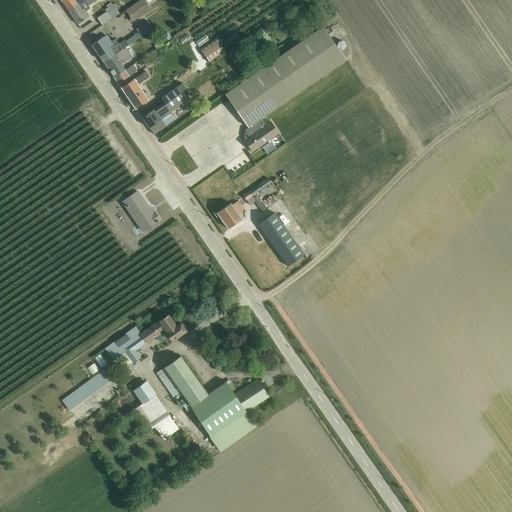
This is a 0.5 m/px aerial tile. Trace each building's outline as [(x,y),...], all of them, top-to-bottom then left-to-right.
[(63,0),(61,1),(68,11),(85,0),(63,0)] [(85,0),(68,11),(78,25),(90,17),(86,11),(90,9),(88,6),(97,0),(101,0),(85,0)] [(154,0),(141,0),(125,11),(133,22),(151,10),(149,6),(155,2),(154,0)] [(106,12),(97,18),(102,26),(119,15),(111,3),(107,6),(108,8),(105,10),(106,12)] [(148,22),(136,29),(141,37),(153,29),(148,22)] [(322,27),(225,94),(248,127),(245,130),(244,138),(245,139),(243,140),(252,153),(279,134),(271,122),(266,125),(261,119),(346,60),(322,27)] [(167,32),(160,37),(164,43),(171,39),(167,32)] [(104,62),(125,48),(125,47),(140,37),(138,33),(126,41),(125,39),(118,44),(115,39),(111,42),(107,36),(92,46),(104,62)] [(235,33),(225,40),(229,46),(239,39),(235,33)] [(195,47),(205,39),(201,34),(191,41),(195,47)] [(216,37),(199,48),(208,62),(225,51),(216,37)] [(125,48),(104,62),(114,78),(125,70),(121,65),(132,58),(125,48)] [(125,70),(114,78),(135,109),(148,100),(138,84),(149,77),(145,71),(132,81),(128,75),(136,70),(133,65),(125,70)] [(164,103),(153,110),(142,118),(154,135),(165,127),(161,120),(171,113),(170,111),(184,100),(175,88),(161,98),(164,103)] [(164,103),(161,98),(150,106),(153,110),(164,103)] [(268,178),(243,196),(250,206),(255,203),(262,213),(267,209),(262,202),(267,199),(265,197),(276,190),(268,178)] [(137,192),(122,203),(142,233),(158,222),(158,221),(160,220),(155,213),(152,215),(149,211),(150,210),(137,192)] [(231,204),(217,214),(228,229),(242,220),(238,214),(244,211),(237,201),(232,205),(231,204)] [(275,213),(258,225),(288,267),(304,255),(275,213)] [(134,327),(105,348),(114,360),(117,358),(125,368),(140,358),(136,351),(145,343),(147,345),(156,338),(160,343),(169,336),(173,342),(187,331),(180,322),(176,326),(168,316),(139,334),(134,327)] [(100,355),(95,358),(101,368),(106,365),(100,355)] [(181,356),(156,373),(173,398),(181,392),(220,452),(256,428),(246,412),(269,397),(258,380),(235,395),(232,392),(235,389),(229,380),(207,394),(181,356)] [(83,366),(86,374),(96,370),(92,362),(83,366)] [(102,371),(63,400),(70,411),(110,381),(102,371)] [(147,381),(132,391),(142,404),(134,410),(149,431),(154,427),(163,440),(179,429),(155,396),(156,395),(147,381)]
